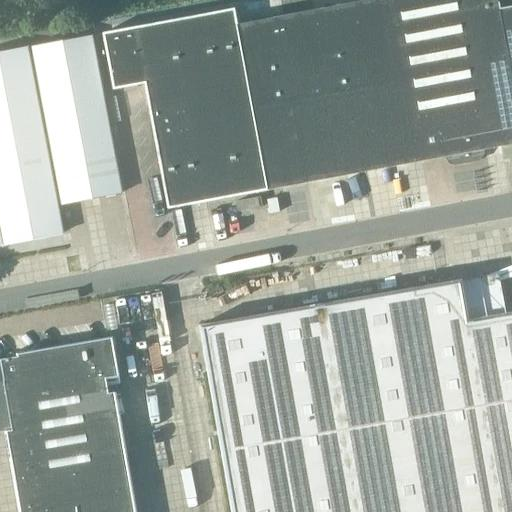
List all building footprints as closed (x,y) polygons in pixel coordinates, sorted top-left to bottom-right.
[(498,0),(374,0),(365,2),(396,167),(446,159),(447,163),(454,166),(479,162),(484,154),(484,151),(511,145),(511,77),(500,10),(498,0)] [(272,190),(396,167),(365,2),(240,25),(272,190)] [(511,8),(500,10),(511,77),(511,8)] [(272,190),(240,25),(237,9),(106,33),(116,89),(147,83),(170,209),(272,190)] [(124,195),(93,35),(35,47),(40,58),(30,60),(39,108),(46,107),(66,207),(124,195)] [(0,150),(45,142),(27,49),(0,54),(0,150)] [(45,142),(0,150),(0,246),(62,234),(45,142)] [(277,199),(267,201),(270,215),(280,213),(277,199)] [(511,511),(511,314),(467,322),(460,281),(318,306),(200,327),(231,511),(511,511)] [(115,379),(109,342),(0,360),(0,432),(12,431),(26,511),(127,511),(105,380),(115,379)]
